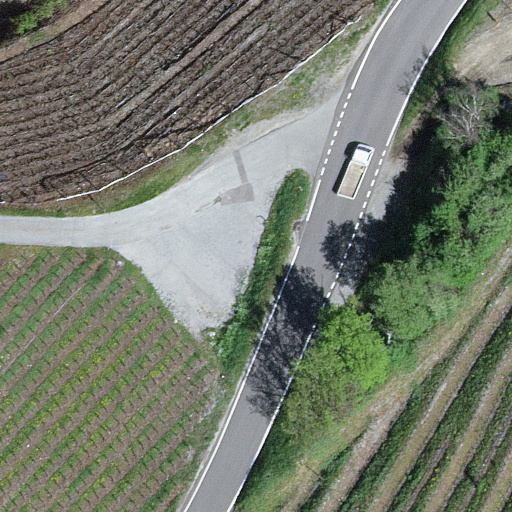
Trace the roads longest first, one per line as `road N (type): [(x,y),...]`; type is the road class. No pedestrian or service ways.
road 1 (unclassified): [(204,511),(370,121),(434,0)]
road 2 (track): [(0,227),(145,219),(291,135),(364,136)]
